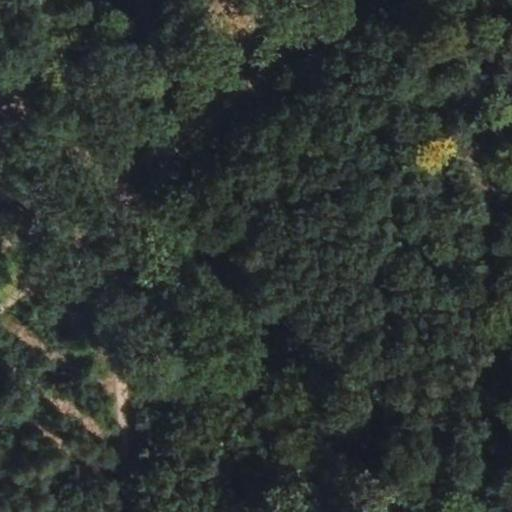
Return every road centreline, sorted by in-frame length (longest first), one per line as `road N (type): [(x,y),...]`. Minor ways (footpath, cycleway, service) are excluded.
road 1 (track): [(472,511),(111,215)]
road 2 (track): [(111,215),(356,0)]
road 3 (track): [(119,511),(111,215)]
road 4 (track): [(111,215),(109,0)]
road 5 (track): [(0,311),(111,215)]
road 6 (track): [(111,215),(0,124)]
